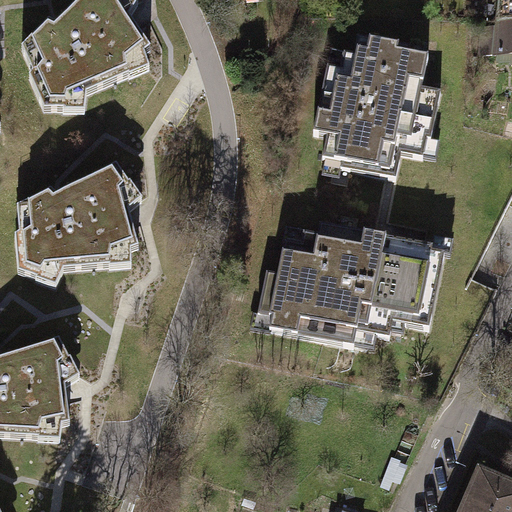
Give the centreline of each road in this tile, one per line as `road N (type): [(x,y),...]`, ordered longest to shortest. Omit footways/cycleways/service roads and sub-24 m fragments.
road 1 (residential): [(180,0),(214,81),(222,181),(128,479)]
road 2 (residential): [(463,395),(410,511)]
road 3 (residential): [(511,285),(463,395)]
